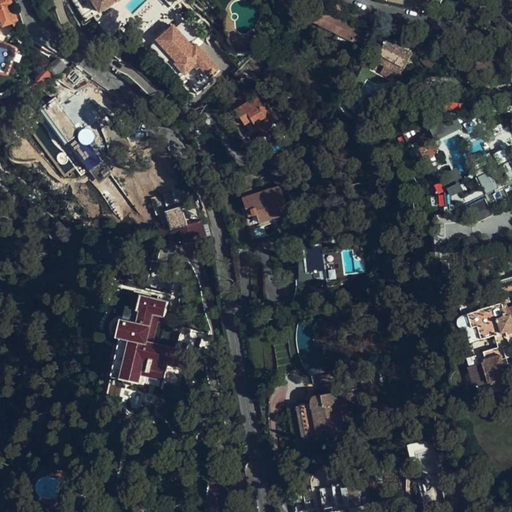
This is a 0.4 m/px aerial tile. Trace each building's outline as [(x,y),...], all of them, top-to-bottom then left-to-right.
[(11,4),(9,0),(0,0),(0,18),(3,26),(13,23),(7,6),(11,4)] [(110,0),(72,0),(83,16),(91,11),(104,30),(108,34),(124,16),(118,12),(115,12),(108,1),(110,0)] [(249,0),(265,10),(270,0),(249,0)] [(345,5),(334,0),(326,0),(324,4),(341,13),(345,5)] [(359,44),(365,32),(321,10),(318,16),(316,16),(311,17),(309,20),(337,34),(335,38),(348,44),(350,40),(358,45),(359,44)] [(191,50),(170,28),(154,44),(174,64),(170,67),(182,80),(196,67),(209,81),(218,72),(194,47),(191,50)] [(365,32),(359,44),(362,45),(368,34),(365,32)] [(380,35),(376,32),(371,41),(376,43),(377,41),(380,35)] [(377,41),(382,44),(385,39),(386,38),(380,35),(377,41)] [(394,70),(401,74),(407,62),(409,59),(412,53),(402,48),(395,44),(385,39),(382,44),(381,46),(374,60),(386,66),(394,70)] [(0,71),(7,74),(17,48),(0,40),(0,71)] [(433,48),(421,58),(432,70),(443,59),(433,48)] [(390,77),(394,70),(386,66),(382,73),(390,77)] [(49,68),(41,73),(45,79),(53,74),(49,68)] [(402,91),(399,86),(388,93),(392,98),(396,94),(397,95),(402,91)] [(273,122),(277,119),(267,102),(263,105),(257,96),(242,105),(235,110),(244,124),(251,121),(258,130),(265,127),(268,128),(271,127),(273,124),(273,122)] [(61,101),(44,116),(71,146),(72,145),(91,167),(101,159),(78,133),(84,128),(61,101)] [(166,119),(172,126),(176,123),(171,115),(166,119)] [(484,123),(472,129),(471,126),(469,127),(465,120),(458,123),(461,128),(454,132),(456,135),(462,131),(464,134),(470,130),(474,137),(488,130),(484,123)] [(430,151),(434,160),(417,169),(423,181),(432,177),(434,180),(447,174),(436,152),(444,148),(437,136),(429,140),(427,138),(418,142),(424,154),(430,151)] [(511,160),(502,166),(509,177),(500,182),(491,165),(490,163),(489,163),(478,169),(489,188),(492,195),(469,206),(466,199),(453,174),(445,178),(445,184),(428,186),(429,191),(422,192),(421,197),(414,198),(414,209),(444,206),(445,214),(437,215),(437,224),(439,223),(440,229),(437,229),(439,258),(441,258),(442,272),(449,273),(447,258),(455,257),(453,241),(455,241),(454,230),(449,231),(447,217),(474,213),(478,223),(493,215),(489,208),(491,207),(489,203),(495,200),(497,204),(511,197),(508,192),(511,189),(511,160)] [(257,181),(255,172),(244,177),(248,185),(257,181)] [(243,197),(247,208),(251,207),(254,216),(260,214),(263,221),(280,216),(279,213),(288,211),(281,186),(254,194),(252,187),(242,190),(244,197),(243,197)] [(469,206),(492,195),(489,188),(466,199),(469,206)] [(203,220),(181,227),(186,243),(208,236),(203,220)] [(234,228),(226,230),(230,247),(238,245),(235,233),(234,228)] [(238,245),(265,241),(264,236),(257,237),(255,228),(235,233),(238,245)] [(324,247),(304,249),(307,272),(315,271),(320,271),(326,270),(328,285),(354,282),(353,273),(345,274),(343,251),(353,250),(352,244),(324,247)] [(511,277),(498,282),(497,277),(493,278),(493,275),(496,274),(503,271),(498,257),(477,264),(481,279),(479,280),(481,287),(477,288),(479,295),(498,290),(502,303),(495,305),(495,304),(493,302),(490,302),(488,303),(487,305),(487,306),(487,308),(475,311),(476,313),(473,313),(473,312),(471,306),(468,306),(466,304),(460,306),(463,317),(460,320),(459,323),(459,326),(462,329),(463,330),(467,330),(471,344),(495,336),(499,347),(484,352),(487,360),(486,360),(486,363),(484,364),(490,382),(493,382),(494,384),(495,384),(495,386),(510,382),(509,379),(510,379),(509,376),(511,374),(511,353),(511,354),(507,340),(511,338),(511,277)] [(315,283),(299,285),(301,300),(316,298),(315,283)] [(146,376),(164,381),(168,365),(183,369),(187,353),(154,344),(147,343),(154,316),(165,319),(169,302),(140,295),(137,309),(124,306),(119,326),(116,327),(115,329),(114,333),(116,337),(121,338),(114,369),(124,371),(122,380),(124,381),(126,385),(132,386),(136,384),(144,385),(146,376)] [(295,319),(292,306),(285,307),(288,320),(295,319)] [(183,322),(165,319),(154,316),(147,343),(154,344),(158,323),(181,328),(183,322)] [(490,382),(484,364),(470,368),(476,387),(490,382)] [(144,385),(163,389),(164,381),(146,376),(144,385)] [(511,387),(510,382),(495,386),(497,392),(511,387)] [(360,400),(357,388),(319,394),(315,397),(311,404),(302,405),(308,439),(315,438),(317,440),(321,440),(325,436),(324,433),(341,430),(340,419),(344,418),(342,403),(360,400)] [(277,408),(275,397),(260,399),(262,411),(277,408)] [(302,405),(297,406),(303,440),(308,439),(302,405)] [(324,433),(325,436),(346,433),(346,429),(344,418),(340,419),(341,430),(324,433)] [(327,489),(315,490),(318,511),(375,511),(375,505),(366,506),(364,491),(357,492),(356,482),(348,484),(346,474),(334,475),(336,485),(327,486),(327,489)] [(450,486),(440,487),(442,511),(443,511),(453,509),(450,486)] [(245,511),(255,511),(253,498),(243,499),(245,511)]
